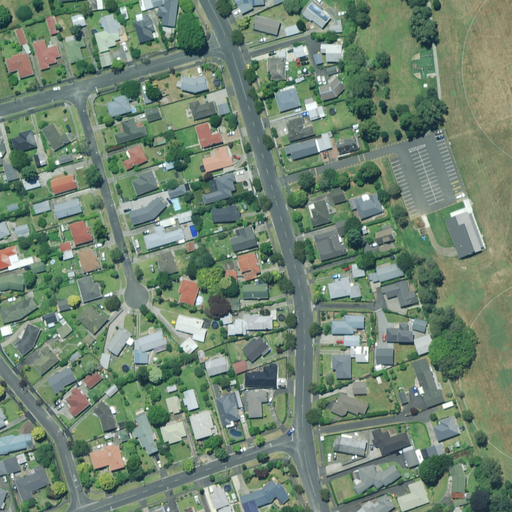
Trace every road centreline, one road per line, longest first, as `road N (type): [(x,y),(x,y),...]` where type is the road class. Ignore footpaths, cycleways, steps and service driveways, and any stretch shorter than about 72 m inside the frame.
road 1 (residential): [(302,438),(299,283),(228,42)]
road 2 (residential): [(302,438),(86,511)]
road 3 (residential): [(76,89),(137,298)]
road 4 (residential): [(0,363),(62,444),(82,511)]
road 5 (residential): [(228,42),(76,89)]
